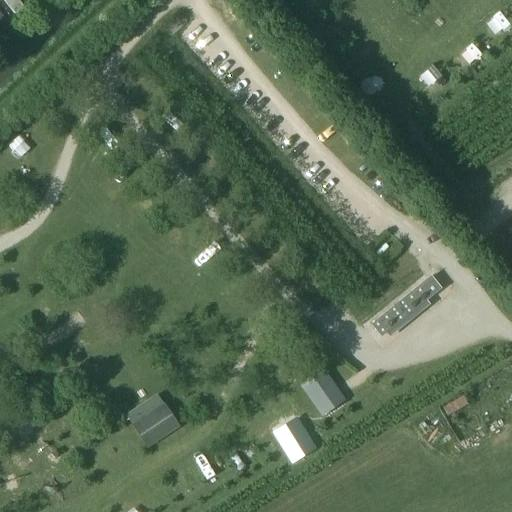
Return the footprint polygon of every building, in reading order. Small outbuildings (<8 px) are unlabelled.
[(1,0),(14,17),(25,10),(18,0),(1,0)] [(465,75),(480,68),(472,52),(458,60),(465,75)] [(440,290),(430,278),(371,326),(381,338),(440,290)] [(323,416),(344,401),(328,378),(307,393),(323,416)] [(163,404),(131,425),(147,449),(178,428),(163,404)] [(309,442),(295,420),(273,434),(287,456),(309,442)] [(243,438),(225,446),(234,465),(251,457),(243,438)] [(340,467),(346,479),(375,465),(369,453),(340,467)]
